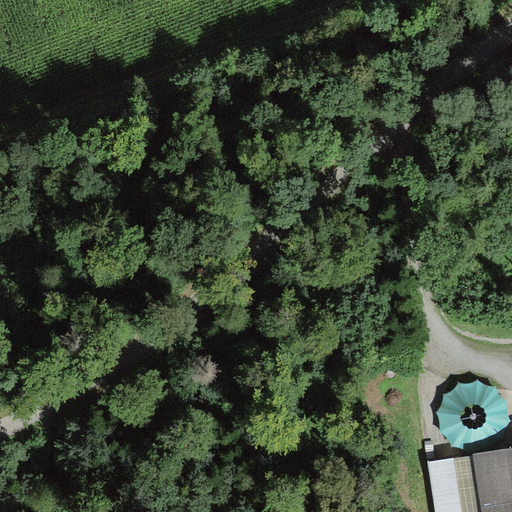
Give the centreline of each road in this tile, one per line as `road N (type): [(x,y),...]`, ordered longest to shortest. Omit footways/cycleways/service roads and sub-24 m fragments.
road 1 (residential): [(511,35),(211,283),(0,430)]
road 2 (track): [(355,0),(0,136)]
